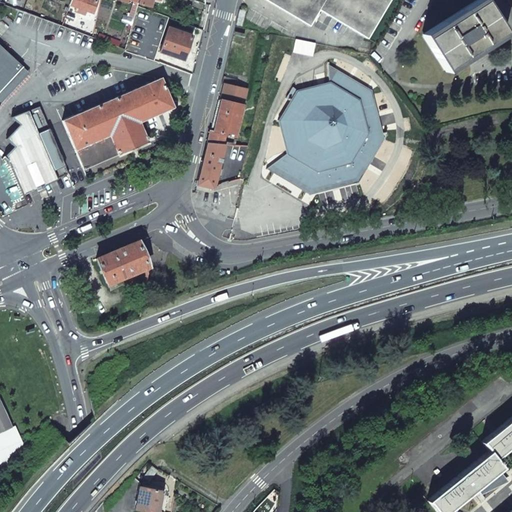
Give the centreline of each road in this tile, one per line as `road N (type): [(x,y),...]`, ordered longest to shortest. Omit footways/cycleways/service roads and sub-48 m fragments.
road 1 (trunk): [(511,254),(341,296),(225,347),(121,411),(30,511)]
road 2 (trunk): [(72,511),(172,412),(259,364),(348,327),(511,281)]
road 3 (trunk): [(511,245),(264,283),(65,352)]
road 4 (tertiary): [(171,199),(194,238),(234,258),(511,202)]
road 5 (residential): [(511,337),(416,369),(322,426),(279,463)]
road 6 (tertiary): [(226,0),(171,199)]
road 7 (tertiary): [(171,199),(150,196),(11,256)]
road 8 (tertiary): [(29,274),(154,218),(171,199)]
road 9 (trunk): [(84,511),(65,352)]
